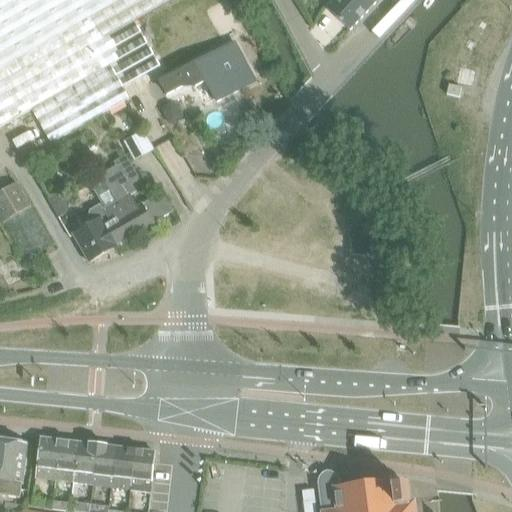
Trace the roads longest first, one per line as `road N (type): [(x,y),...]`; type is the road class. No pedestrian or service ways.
road 1 (unclassified): [(183,365),(187,239),(332,72)]
road 2 (primary): [(183,413),(511,444)]
road 3 (primary): [(511,387),(183,365)]
road 4 (primary): [(511,147),(511,334)]
road 5 (primary): [(0,395),(183,413)]
road 6 (primary): [(183,365),(0,353)]
